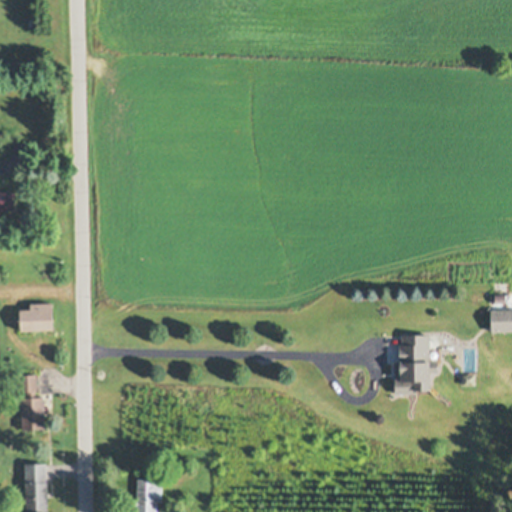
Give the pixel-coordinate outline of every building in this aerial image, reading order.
[(15,192),(0,192),(0,211),(15,211),(15,192)] [(23,309),(23,331),(56,331),(56,303),(32,303),(32,309),(23,309)] [(511,309),(495,309),(495,332),(511,331),(511,309)] [(435,393),(434,334),(399,335),(400,393),(435,393)] [(45,398),(29,398),(29,418),(45,418),(45,398)] [(50,511),(50,463),(28,463),(28,511),(50,511)] [(164,511),(165,479),(141,479),(141,511),(164,511)]
